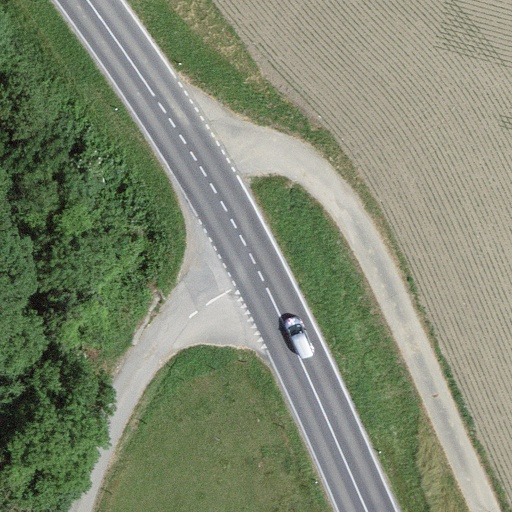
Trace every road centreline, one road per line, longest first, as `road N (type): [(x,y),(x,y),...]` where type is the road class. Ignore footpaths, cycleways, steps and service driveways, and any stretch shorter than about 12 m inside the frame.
road 1 (primary): [(114,0),(231,159),(302,278),(410,511)]
road 2 (track): [(511,472),(395,220),(325,163),(285,150),(231,159)]
